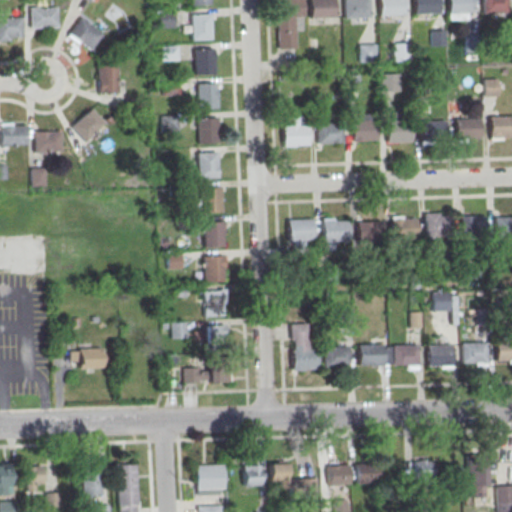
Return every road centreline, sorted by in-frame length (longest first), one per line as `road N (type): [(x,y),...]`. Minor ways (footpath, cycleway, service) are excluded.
road 1 (tertiary): [(511,409),(0,426)]
road 2 (residential): [(249,0),(267,417)]
road 3 (residential): [(511,176),(257,185)]
